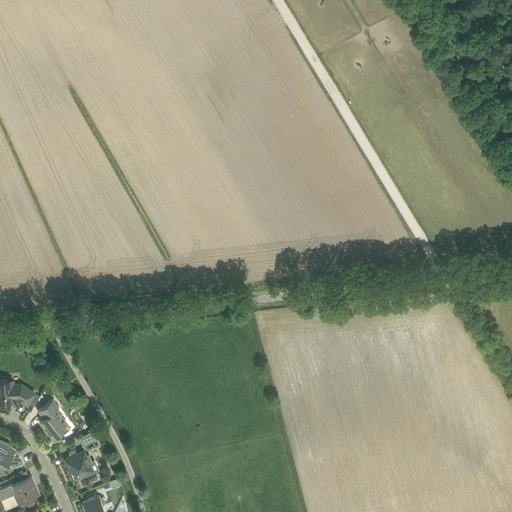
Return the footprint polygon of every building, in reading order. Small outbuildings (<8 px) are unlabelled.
[(13,384),(13,379),(0,380),(0,401),(14,401),(14,398),(17,398),(27,405),(35,393),(21,383),(13,384)] [(55,440),(70,428),(55,409),(59,406),(52,398),(38,410),(44,418),(40,421),(55,440)] [(83,445),(97,439),(93,430),(79,437),(83,445)] [(0,458),(13,466),(24,461),(19,453),(12,445),(3,439),(0,438),(0,458)] [(69,456),(65,458),(69,468),(67,469),(73,480),(83,475),(84,478),(93,474),(91,470),(93,469),(89,462),(92,461),(89,454),(87,456),(84,450),(77,453),(75,448),(74,449),(73,449),(72,449),(71,449),(70,450),(70,451),(69,451),(69,452),(69,453),(69,454),(69,455),(69,456)] [(39,494),(31,475),(0,488),(0,496),(1,499),(16,493),(21,505),(22,505),(22,506),(25,507),(32,503),(34,501),(33,500),(32,497),(39,494)] [(98,495),(95,493),(94,496),(82,500),(86,511),(87,511),(104,511),(102,505),(103,505),(106,499),(99,495),(99,494),(98,495)]
